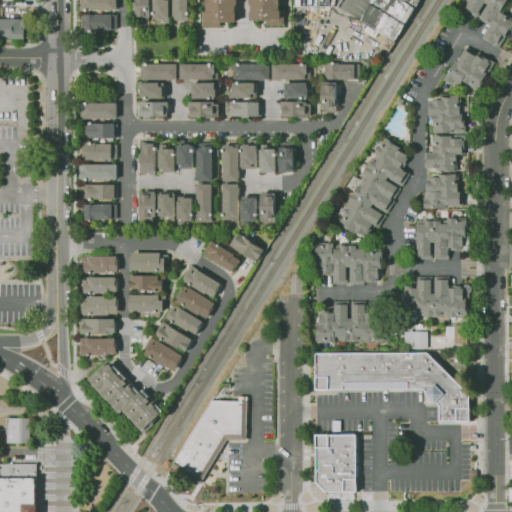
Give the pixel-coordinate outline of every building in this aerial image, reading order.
[(84,0),(115,0),(115,9),(84,10),(84,0)] [(136,0),(137,16),(152,16),(151,0),(136,0)] [(155,0),(156,19),(171,19),(170,0),(155,0)] [(173,0),(173,21),(189,20),(189,0),(173,0)] [(206,0),(206,19),(236,19),(236,0),(206,0)] [(251,0),(280,0),(280,24),(251,24),(251,0)] [(361,25),(375,0),(420,0),(394,43),(361,25)] [(462,11),(468,0),(506,0),(501,10),(507,13),(503,20),(511,25),(505,34),(497,28),(493,34),(499,38),(494,46),(482,39),(489,27),(462,11)] [(89,16),(116,16),(116,31),(89,31),(89,16)] [(0,38),(25,38),(25,18),(0,18),(0,38)] [(464,50),(474,56),(476,54),(491,62),(479,86),(464,78),(459,88),(444,80),(452,65),(453,67),(464,50)] [(235,60),(270,61),(270,80),(249,79),(249,76),(235,75),(235,60)] [(142,61),(177,61),(177,80),(156,80),(156,76),(141,76),(142,61)] [(308,62),(274,62),(273,80),(286,80),(286,76),(308,76),(308,62)] [(215,63),(180,63),(180,80),(192,80),(192,77),(215,77),(215,63)] [(325,77),(354,77),(354,64),(325,64),(325,77)] [(194,82),(216,82),(216,97),(194,97),(194,82)] [(233,82),(255,82),(255,96),(233,96),(233,82)] [(285,82),(307,82),(307,97),(285,97),(285,82)] [(142,83),(164,83),(164,98),(142,98),(142,83)] [(333,83),(334,111),(320,111),(319,84),(333,83)] [(429,100),(441,100),(441,97),(457,96),(457,106),(460,106),(460,114),(464,114),(464,132),(432,132),(432,115),(429,115),(429,100)] [(193,101),(218,100),(218,114),(193,114),(193,101)] [(233,100),(257,100),(257,114),(233,114),(233,100)] [(284,101),(309,100),(309,114),(284,114),(284,101)] [(83,101),(115,101),(115,118),(83,118),(83,101)] [(141,102),(166,102),(166,115),(141,115),(141,102)] [(86,123),(115,123),(114,137),(86,136),(86,123)] [(463,138),(451,139),(451,136),(433,136),(434,158),(426,158),(427,171),(454,171),(454,160),(456,160),(456,154),(464,154),(463,138)] [(339,224),(388,139),(399,146),(398,148),(409,155),(402,167),(409,171),(401,185),(388,178),(387,180),(398,186),(384,210),(372,204),(370,208),(380,214),(374,224),(371,223),(366,231),(363,230),(359,236),(339,224)] [(87,144),(115,144),(115,157),(87,157),(87,144)] [(141,144),(141,173),(155,173),(155,144),(141,144)] [(179,146),(192,146),(192,167),(179,167),(179,146)] [(242,146),(256,146),(256,167),(242,167),(242,146)] [(197,148),(198,180),(212,180),(212,148),(197,148)] [(222,148),(223,180),(237,180),(236,148),(222,148)] [(279,150),(292,149),(292,170),(279,170),(279,150)] [(160,150),(174,150),(174,171),(160,171),(160,150)] [(260,151),(274,151),(274,171),(260,171),(260,151)] [(83,162),(115,163),(115,180),(83,179),(83,162)] [(428,178),(440,178),(440,174),(456,174),(456,183),(457,183),(457,191),(459,191),(459,204),(445,204),(445,207),(427,206),(428,178)] [(197,184),(198,216),(212,216),(211,184),(197,184)] [(225,184),(225,216),(240,216),(239,184),(225,184)] [(88,185),(116,186),(116,199),(88,199),(88,185)] [(161,195),(174,194),(174,215),(161,215),(161,195)] [(141,195),(154,195),(154,216),(141,216),(141,195)] [(261,197),(275,197),(275,218),(261,218),(261,197)] [(180,198),(193,198),(193,218),(180,218),(180,198)] [(244,198),(257,198),(257,219),(244,219),(244,198)] [(88,205),(116,205),(116,219),(88,219),(88,205)] [(466,221),(457,221),(456,219),(448,219),(448,224),(440,224),(440,221),(425,221),(425,225),(416,225),(416,258),(432,258),(432,243),(434,243),(434,259),(449,259),(449,248),(462,248),(462,237),(466,237),(466,221)] [(237,230),(266,248),(258,262),(227,244),(237,230)] [(212,241),(241,259),(232,273),(202,255),(212,241)] [(381,251),(366,251),(366,249),(356,249),(356,245),(341,245),(341,249),(333,249),(333,243),(321,243),(321,274),(331,274),(332,283),(348,283),(348,269),(350,269),(350,281),(365,281),(365,269),(381,269),(381,251)] [(167,268),(133,269),(133,253),(162,253),(162,256),(167,256),(167,268)] [(84,273),(118,273),(118,257),(88,257),(88,261),(85,261),(84,273)] [(166,289),(132,289),(132,274),(160,273),(160,276),(166,276),(166,289)] [(186,285),(215,302),(224,288),(197,273),(195,276),(192,275),(186,285)] [(84,292),(118,293),(118,277),(88,276),(88,280),(84,280),(84,292)] [(401,316),(468,316),(468,301),(462,301),(462,290),(453,290),(453,280),(436,280),(436,293),(434,293),(434,279),(418,279),(418,290),(411,290),(411,295),(405,295),(405,303),(401,303),(401,316)] [(177,302),(206,319),(215,305),(188,290),(186,294),(183,292),(177,302)] [(166,312),(132,312),(132,296),(160,296),(160,299),(166,299),(166,312)] [(83,313),(116,313),(117,297),(86,297),(86,301),(83,301),(83,313)] [(316,340),(383,340),(383,326),(377,326),(377,315),(368,315),(368,304),(351,304),(351,317),(349,317),(349,304),(333,304),(333,314),(326,314),(326,320),(319,320),(319,328),(316,328),(316,340)] [(167,318),(196,335),(204,321),(178,306),(176,309),(173,308),(167,318)] [(80,334),(114,335),(114,319),(84,318),(83,322),(80,322),(80,334)] [(157,336),(186,353),(195,339),(168,324),(166,327),(163,326),(157,336)] [(452,325),(453,345),(467,345),(467,325),(452,325)] [(405,332),(429,332),(429,348),(405,348),(405,332)] [(82,355),(115,355),(116,339),(85,339),(85,343),(82,343),(82,355)] [(145,353),(174,370),(182,357),(156,341),(154,345),(151,343),(145,353)] [(313,355),(425,354),(468,397),(467,423),(437,424),(436,406),(422,392),(313,392),(313,355)] [(88,380),(138,434),(161,412),(111,359),(88,380)] [(209,400),(241,399),(240,439),(225,440),(198,484),(170,469),(209,400)] [(4,418),(26,418),(26,443),(3,443),(4,418)] [(313,436),(353,436),(354,492),(322,493),(313,483),(313,436)] [(165,460),(170,463),(167,468),(162,465),(165,460)] [(0,511),(0,463),(33,463),(32,511),(0,511)]
